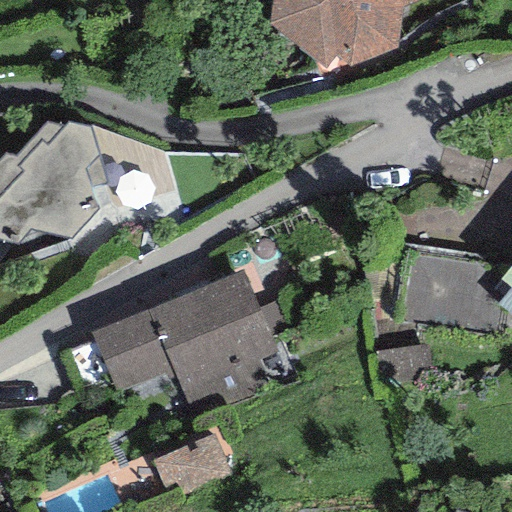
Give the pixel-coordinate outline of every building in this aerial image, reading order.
[(268,0),(267,17),(323,67),(425,21),(424,0),(268,0)] [(109,181),(90,117),(68,113),(62,119),(47,114),(15,149),(4,147),(0,150),(0,238),(17,242),(29,230),(50,232),(71,240),(92,209),(86,188),(109,181)] [(511,244),(492,269),(511,285),(511,244)] [(275,348),(242,266),(91,326),(116,389),(175,365),(195,415),(267,386),(255,356),(275,348)] [(222,435),(170,453),(183,494),(236,477),(222,435)]
